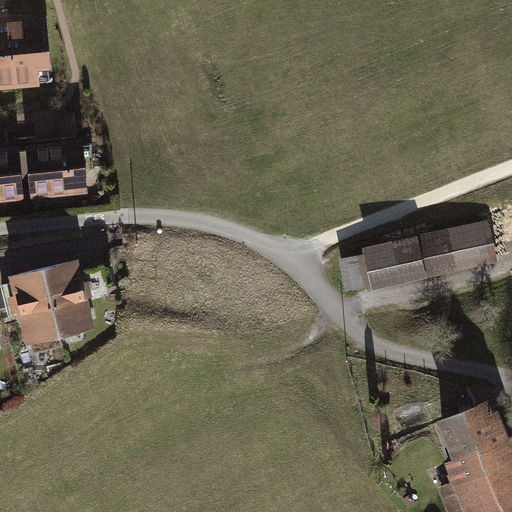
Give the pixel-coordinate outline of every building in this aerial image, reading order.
[(50,75),(45,15),(0,19),(0,79),(14,78),(14,73),(32,71),(32,76),(50,75)] [(59,138),(77,137),(75,113),(57,114),(59,138)] [(81,144),(29,149),(33,192),(74,188),(73,170),(83,169),(81,144)] [(17,150),(0,152),(0,194),(21,193),(17,150)] [(376,282),(443,268),(436,238),(357,256),(363,283),(376,280),(376,282)] [(75,260),(44,268),(59,329),(89,322),(83,295),(90,294),(87,282),(80,283),(75,260)] [(29,336),(59,329),(44,268),(14,275),(19,295),(11,297),(14,310),(22,308),(29,336)] [(480,511),(500,511),(511,507),(511,466),(485,402),(442,420),(480,511)]
